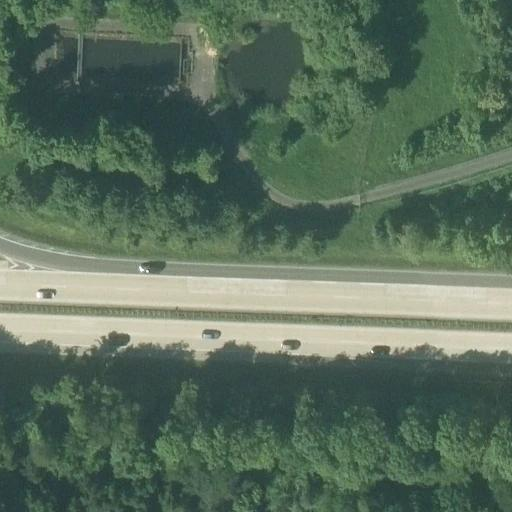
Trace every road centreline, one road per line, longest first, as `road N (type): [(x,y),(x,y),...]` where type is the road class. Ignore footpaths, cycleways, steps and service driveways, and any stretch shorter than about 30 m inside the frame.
road 1 (motorway): [(0,333),(511,355)]
road 2 (motorway): [(484,305),(356,282),(93,268),(0,247)]
road 3 (motorway): [(484,305),(0,290)]
